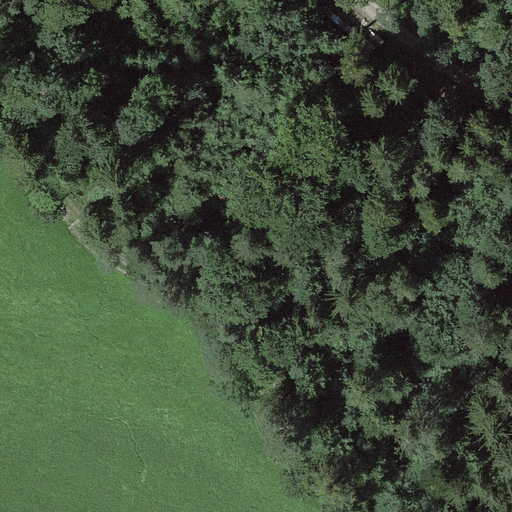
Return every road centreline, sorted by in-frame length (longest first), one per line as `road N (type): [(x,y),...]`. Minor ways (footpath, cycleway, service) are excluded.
road 1 (track): [(0,132),(155,295),(238,333),(281,387),(320,493),(337,511)]
road 2 (track): [(511,107),(417,48),(362,0)]
